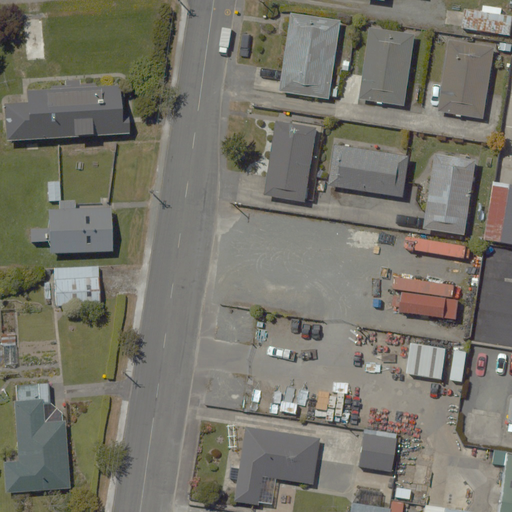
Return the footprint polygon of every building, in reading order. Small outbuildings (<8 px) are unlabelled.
[(505,5),(482,2),(481,9),(463,7),(461,25),(510,31),(511,17),(511,13),(504,12),(505,5)] [(291,10),(279,89),(330,97),(342,18),(291,10)] [(370,24),(359,97),(409,105),(419,31),(370,24)] [(45,40),(26,41),(26,58),(46,57),(45,40)] [(445,40),(435,111),(486,118),(496,48),(445,40)] [(4,117),(5,139),(132,133),(130,81),(28,86),(29,116),(4,117)] [(318,126),(275,118),(263,191),(306,198),(318,126)] [(410,153),(335,141),(328,185),(403,197),(410,153)] [(477,158),(433,151),(421,227),(466,234),(477,158)] [(61,179),(47,179),(47,201),(61,200),(61,179)] [(511,199),(506,198),(501,238),(511,239),(511,199)] [(48,226),(29,227),(30,243),(48,242),(49,252),(111,250),(110,205),(47,207),(48,226)] [(379,227),(353,225),(351,248),(377,250),(379,227)] [(98,265),(54,266),(55,304),(99,303),(98,265)] [(403,287),(400,309),(456,317),(459,296),(403,287)] [(410,339),(407,371),(443,375),(446,343),(410,339)] [(2,459),(4,488),(66,485),(63,422),(44,423),(43,401),(15,402),(18,459),(2,459)] [(315,440),(244,428),(233,497),(257,501),(261,472),(309,480),(315,440)] [(396,435),(364,430),(359,463),(390,468),(396,435)] [(511,511),(511,446),(483,443),(474,511),(511,511)] [(394,470),(380,471),(381,492),(395,492),(394,470)] [(424,511),(474,511),(476,499),(427,493),(424,511)] [(390,511),(392,501),(350,496),(348,511),(390,511)]
